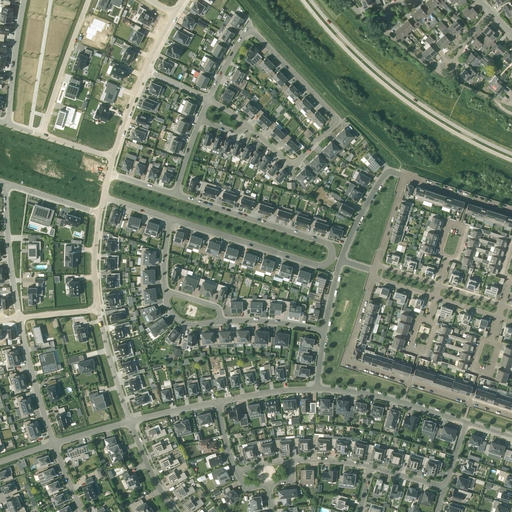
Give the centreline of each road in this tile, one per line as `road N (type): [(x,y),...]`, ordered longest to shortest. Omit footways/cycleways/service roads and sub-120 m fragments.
road 1 (residential): [(169,218),(316,265),(331,257),(326,243),(175,195)]
road 2 (tertiary): [(303,0),(370,74),(430,120),(511,161)]
road 3 (residential): [(511,414),(346,361),(371,278)]
road 4 (tertiary): [(511,155),(439,118),(385,78),(310,0)]
road 5 (residential): [(252,31),(334,117),(292,165),(246,126)]
road 6 (residential): [(465,423),(384,397),(316,390)]
road 7 (residential): [(42,134),(88,0)]
road 8 (residential): [(6,184),(20,318)]
road 9 (residential): [(20,318),(54,443)]
road 10 (residential): [(23,0),(6,125)]
